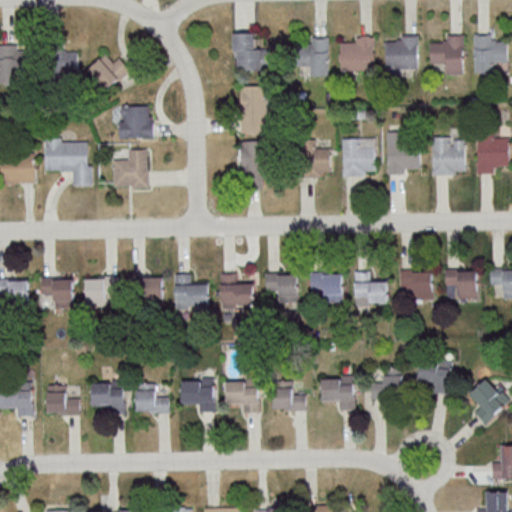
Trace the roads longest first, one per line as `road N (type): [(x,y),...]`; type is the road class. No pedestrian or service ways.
road 1 (residential): [(511,218),(0,230)]
road 2 (residential): [(0,474),(40,463),(343,456),(383,463),(409,479),(430,511)]
road 3 (residential): [(110,0),(149,19),(186,64),(197,110),(199,224)]
